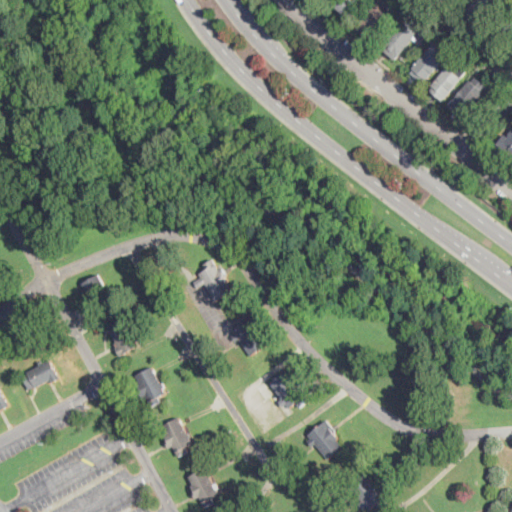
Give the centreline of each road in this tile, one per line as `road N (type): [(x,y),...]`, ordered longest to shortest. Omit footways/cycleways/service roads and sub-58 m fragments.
road 1 (residential): [(511,431),(425,432),(390,418),(316,354),(236,251),(204,236),(146,239),(48,278),(0,312)]
road 2 (primary): [(188,0),(282,105),(511,285)]
road 3 (primary): [(511,242),(300,77),(232,0)]
road 4 (residential): [(173,511),(0,192)]
road 5 (residential): [(511,189),(282,0)]
